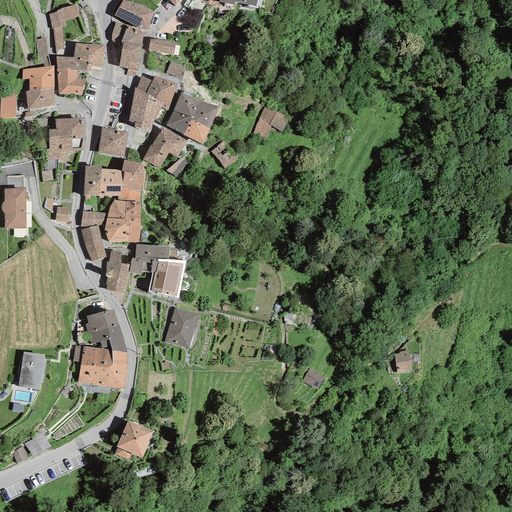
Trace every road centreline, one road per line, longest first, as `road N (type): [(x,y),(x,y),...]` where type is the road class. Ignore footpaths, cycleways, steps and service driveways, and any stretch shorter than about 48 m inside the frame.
road 1 (tertiary): [(0,482),(105,427),(129,386),(131,344),(94,277),(76,221),(94,126)]
road 2 (residential): [(94,126),(75,104),(59,106),(54,60),(31,0)]
road 3 (tertiary): [(94,126),(108,77),(111,0)]
